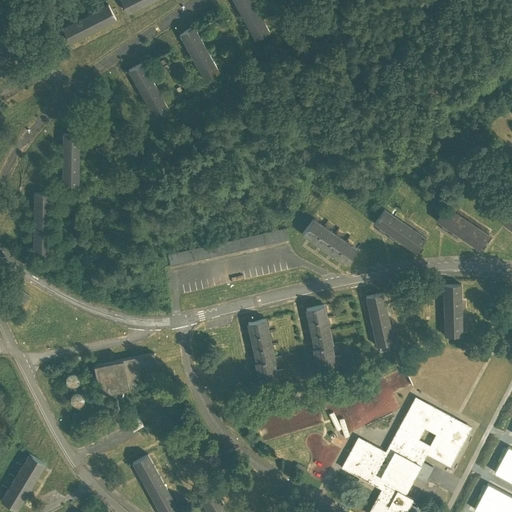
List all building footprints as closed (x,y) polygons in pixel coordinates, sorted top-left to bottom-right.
[(121,0),(127,12),(149,0),(121,0)] [(233,0),(255,38),(269,30),(252,0),(233,0)] [(63,27),(70,41),(115,18),(108,4),(63,27)] [(0,62),(11,61),(0,6),(0,62)] [(179,34),(205,78),(218,70),(193,26),(179,34)] [(128,70),(153,114),(167,107),(142,62),(128,70)] [(63,134),(62,185),(78,185),(79,134),(63,134)] [(34,193),(33,257),(49,257),(50,193),(34,193)] [(511,230),(511,207),(508,204),(497,219),(511,230)] [(481,248),(490,233),(445,205),(435,221),(481,248)] [(417,251),(427,235),(383,207),(373,223),(417,251)] [(347,263),(358,246),(312,216),(305,228),(319,238),(315,243),(347,263)] [(287,229),(168,251),(170,263),(289,240),(287,229)] [(444,335),(463,334),(462,283),(443,283),(444,335)] [(29,295),(16,287),(12,294),(25,302),(29,295)] [(394,340),(383,290),(365,294),(377,351),(391,348),(390,341),(394,340)] [(336,362),(325,303),(305,307),(316,366),(336,362)] [(267,317),(246,321),(257,375),(277,371),(267,317)] [(154,351),(92,363),(97,389),(159,377),(154,351)] [(464,406),(492,419),(511,376),(511,361),(489,352),(464,406)] [(436,393),(455,400),(466,371),(447,364),(436,393)] [(363,390),(363,424),(400,410),(393,393),(412,385),(406,370),(389,370),(389,380),(387,380),(363,390)] [(71,371),(66,380),(74,384),(79,375),(71,371)] [(452,465),(471,423),(412,396),(388,450),(356,435),(341,468),(381,486),(369,511),(405,511),(412,497),(406,494),(425,453),(452,465)] [(493,472),(507,444),(488,435),(475,463),(493,472)] [(1,500),(16,510),(44,463),(29,454),(1,500)] [(133,462),(160,511),(172,511),(178,509),(148,454),(133,462)] [(423,460),(415,475),(426,481),(433,466),(423,460)] [(511,511),(511,472),(492,511),(511,511)] [(473,511),(487,483),(468,474),(455,503),(473,511)] [(201,499),(208,511),(228,511),(217,491),(201,499)] [(416,511),(420,508),(412,503),(405,511),(416,511)]
